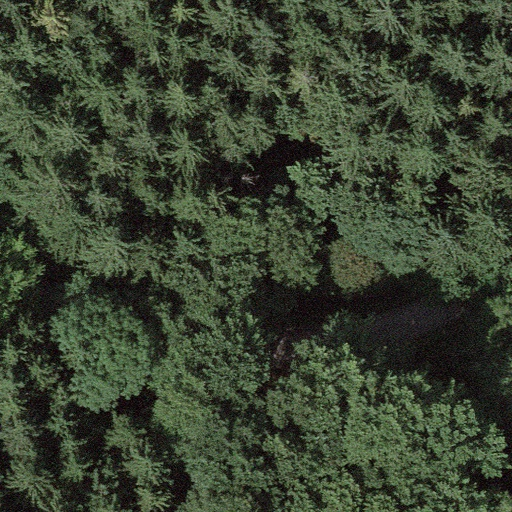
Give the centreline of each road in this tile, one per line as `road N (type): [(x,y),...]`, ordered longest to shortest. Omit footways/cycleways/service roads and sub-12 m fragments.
road 1 (track): [(0,287),(90,318),(330,363),(426,320),(511,257)]
road 2 (track): [(511,422),(330,363)]
